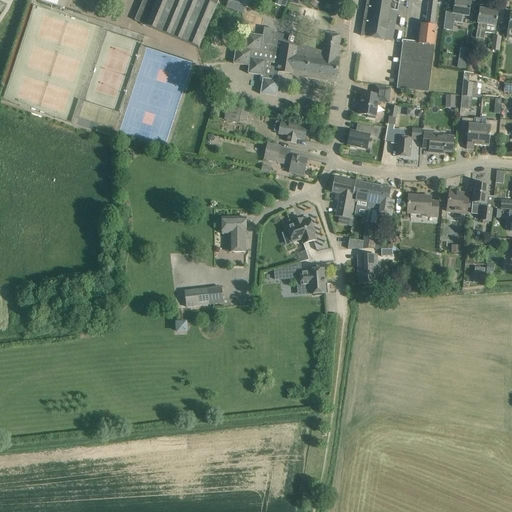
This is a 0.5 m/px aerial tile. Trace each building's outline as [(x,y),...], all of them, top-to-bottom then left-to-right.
[(143,0),(135,21),(146,25),(146,26),(200,48),(219,0),(143,0)] [(248,1),(245,0),(229,0),(227,7),(243,14),(248,1)] [(367,0),(361,36),(391,41),(398,0),(367,0)] [(434,26),(437,0),(429,0),(426,25),(434,26)] [(446,13),(443,30),(452,31),(454,22),(461,24),(463,16),(468,17),(469,11),(470,11),(470,9),(470,8),(471,3),(470,2),(469,2),(468,3),(468,1),(468,0),(465,0),(462,0),(462,2),(458,1),(458,0),(455,0),(453,14),(446,13)] [(498,12),(480,9),(478,24),(476,38),(484,40),(485,32),(494,34),(496,21),(497,22),(497,19),(498,12)] [(434,26),(426,25),(420,24),(417,43),(403,41),(397,89),(429,92),(437,26),(434,26)] [(236,49),(234,65),(249,68),(248,75),(263,77),(260,94),(261,95),(276,98),(279,81),(280,73),(292,75),(334,82),(336,82),(336,78),(339,58),(336,58),(340,35),(330,34),(326,33),(323,52),(292,43),(275,37),(275,36),(273,36),(264,35),(264,36),(263,36),(248,34),(246,48),(245,50),(236,49)] [(500,52),(502,37),(493,36),(491,50),(500,52)] [(459,56),(457,68),(465,69),(467,58),(467,57),(459,56)] [(463,83),(462,97),(467,97),(472,98),(473,84),(463,83)] [(390,89),(386,88),(376,87),(374,95),(363,93),(359,115),(367,116),(367,118),(375,119),(378,102),(388,103),(390,89)] [(456,96),(446,96),(446,108),(455,108),(456,96)] [(214,105),(212,117),(218,118),(220,110),(221,110),(222,107),(221,106),(214,105)] [(224,120),(246,125),(249,111),(228,106),(224,120)] [(391,106),(389,117),(396,118),(398,107),(391,106)] [(475,119),(462,118),(461,133),(468,134),(467,145),(478,146),(480,119),(475,118),(475,119)] [(497,121),(485,120),(486,119),(480,119),(478,146),(489,146),(490,136),(496,137),(497,127),(497,121)] [(282,123),(279,123),(276,122),(274,132),(279,133),(279,134),(288,136),(286,142),(295,144),(296,138),(304,140),(307,128),(282,123)] [(349,136),(347,145),(350,146),(350,148),(356,149),(356,147),(367,150),(370,136),(372,137),(374,128),(358,125),(356,132),(352,132),(351,136),(349,136)] [(410,157),(411,148),(411,139),(404,138),(404,131),(392,130),(391,144),(398,145),(397,156),(410,157)] [(452,153),(453,143),(454,137),(438,136),(439,134),(424,133),(422,148),(429,149),(429,152),(444,154),(444,152),(452,153)] [(307,160),(293,157),(293,158),(279,154),(281,147),(268,144),(264,158),(276,161),(276,162),(284,164),(284,163),(291,164),(289,173),(304,176),(307,160)] [(352,202),(355,182),(356,182),(334,178),(332,192),(336,193),(335,200),(339,201),(336,217),(344,218),(342,225),(352,227),(352,226),(356,206),(357,203),(352,202)] [(367,194),(369,185),(355,182),(352,202),(357,203),(356,206),(367,208),(370,194),(367,194)] [(488,185),(475,184),(473,202),(471,214),(481,215),(481,221),(491,222),(492,209),(485,208),(488,185)] [(390,189),(369,185),(367,194),(370,194),(367,208),(370,209),(367,224),(376,225),(378,215),(390,218),(393,202),(388,201),(390,189)] [(467,215),(468,208),(469,198),(463,198),(464,193),(449,191),(448,201),(447,212),(467,215)] [(437,217),(438,212),(438,202),(431,202),(431,197),(409,196),(408,206),(408,212),(427,213),(427,217),(437,217)] [(511,201),(501,201),(500,209),(511,209),(511,201)] [(246,218),(222,218),(222,234),(229,234),(229,252),(231,252),(238,252),(245,252),(245,234),(246,234),(246,218)] [(294,224),(287,227),(293,243),(302,240),(303,244),(316,240),(314,235),(315,235),(310,219),(300,222),(299,220),(293,222),(294,224)] [(375,250),(376,244),(378,226),(376,225),(367,224),(366,224),(363,249),(375,250)] [(490,247),(497,248),(498,238),(492,237),(490,247)] [(348,248),(348,249),(362,249),(363,246),(363,241),(362,241),(350,239),(349,241),(348,248)] [(368,255),(359,256),(359,269),(362,269),(362,282),(359,282),(360,284),(378,283),(377,269),(377,255),(368,255)] [(308,272),(300,273),(301,287),(310,286),(310,295),(313,295),(315,296),(321,296),(323,294),(325,294),(323,270),(308,271),(308,272)] [(186,308),(223,303),(222,288),(184,293),(186,308)] [(176,322),(176,334),(188,333),(188,321),(176,322)]
